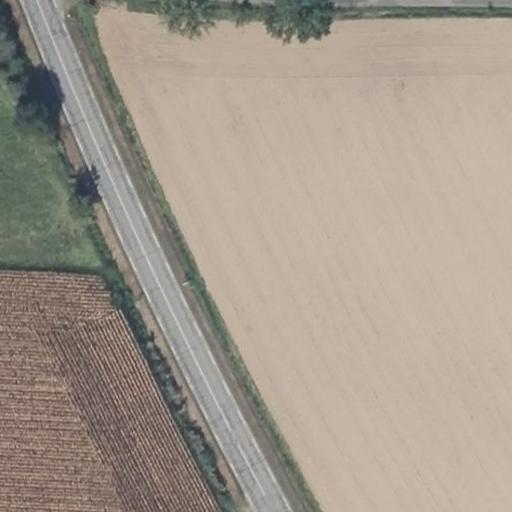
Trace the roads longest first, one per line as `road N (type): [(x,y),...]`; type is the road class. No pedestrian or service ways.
road 1 (secondary): [(269,511),(146,269),(35,0)]
road 2 (residential): [(383,0),(511,1)]
